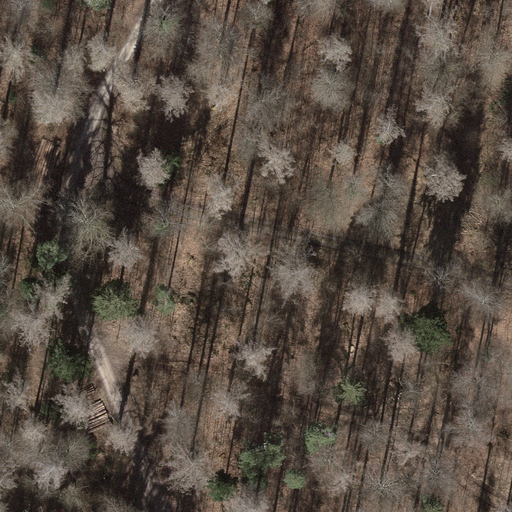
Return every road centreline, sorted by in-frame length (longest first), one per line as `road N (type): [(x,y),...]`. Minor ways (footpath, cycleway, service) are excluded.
road 1 (track): [(158,0),(98,106),(60,222),(72,289),(164,511)]
road 2 (track): [(511,281),(71,175)]
